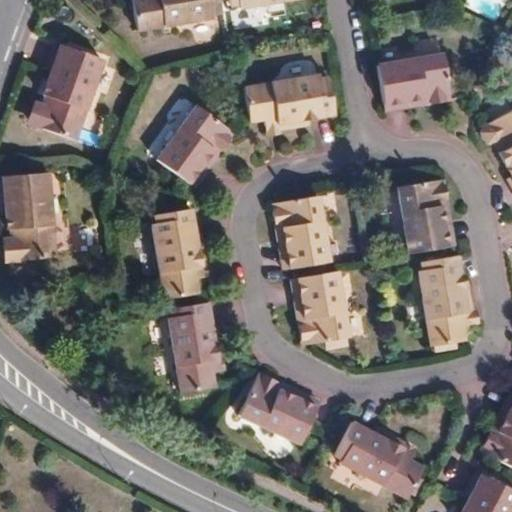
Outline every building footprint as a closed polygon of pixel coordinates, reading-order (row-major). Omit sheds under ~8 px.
[(218,0),(217,0),(130,0),(134,19),(209,8),(208,1),(218,0)] [(31,91),(27,100),(34,109),(70,124),(100,46),(55,28),(46,53),(50,55),(41,79),(48,82),(45,89),(41,87),(31,91)] [(440,44),(373,54),(380,94),(420,87),(421,93),(446,89),(440,44)] [(314,66),(239,78),(244,109),(259,107),(260,114),(273,113),(273,118),(289,117),(288,110),(328,104),(323,68),(316,69),(314,66)] [(192,93),(153,147),(185,171),(210,137),(214,141),(229,120),(192,93)] [(511,97),(480,116),(475,124),(481,134),(491,137),(495,135),(499,141),(493,144),(507,168),(502,171),(511,187),(511,97)] [(44,157),(0,160),(0,185),(2,186),(3,211),(11,211),(12,221),(6,222),(0,227),(0,236),(10,244),(49,241),(44,157)] [(440,173),(394,178),(405,245),(444,239),(440,215),(438,198),(443,196),(440,173)] [(314,188),(270,193),(273,219),(280,218),(285,258),(323,253),(314,188)] [(154,208),(149,208),(160,284),(192,280),(190,265),(197,264),(196,252),(200,251),(198,236),(193,237),(187,196),(152,200),(154,208)] [(460,289),(454,248),(419,254),(420,261),(415,262),(427,338),(458,333),(457,319),(463,318),(462,307),(466,305),(464,291),(460,289)] [(334,261),(293,267),(298,307),(294,308),(297,333),(343,327),(334,261)] [(201,290),(167,295),(168,304),(163,305),(174,380),(207,376),(205,362),(212,362),(210,348),(214,347),(213,332),(208,332),(201,290)] [(251,363),(230,405),(289,435),(308,399),(272,380),(275,375),(251,363)] [(486,423),(474,444),(511,466),(511,465),(511,389),(510,389),(489,425),(486,423)] [(342,417),(326,448),(332,452),(330,456),(396,490),(413,461),(400,455),(403,448),(392,443),(395,437),(382,431),(379,436),(342,417)] [(498,511),(511,490),(468,466),(455,489),(459,490),(446,511),(498,511)]
